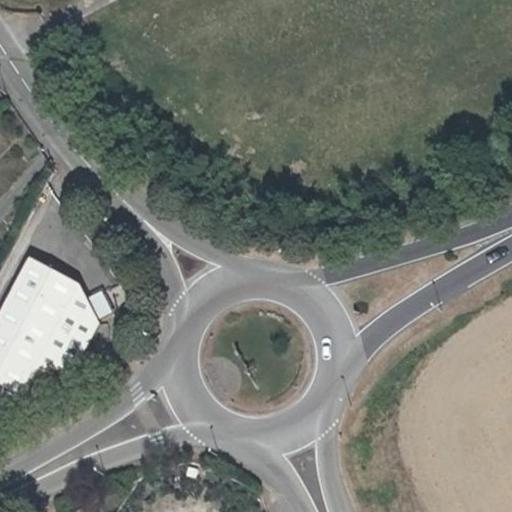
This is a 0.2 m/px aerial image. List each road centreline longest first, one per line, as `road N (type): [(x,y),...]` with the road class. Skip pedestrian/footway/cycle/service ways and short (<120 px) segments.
road 1 (tertiary): [(0,509),(159,442),(225,441)]
road 2 (unclassified): [(0,43),(66,140),(147,223)]
road 3 (tertiary): [(511,211),(291,286)]
road 4 (tertiary): [(335,360),(511,245)]
road 5 (tertiary): [(165,362),(107,412),(0,477)]
